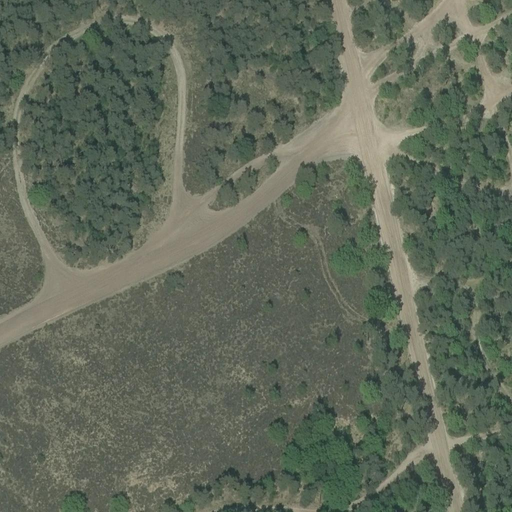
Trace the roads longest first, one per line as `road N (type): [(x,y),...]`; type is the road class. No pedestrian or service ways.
road 1 (track): [(181,236),(181,87),(160,35),(120,20),(69,34),(23,80),(9,144),(60,298)]
road 2 (track): [(453,511),(336,0)]
road 3 (track): [(0,334),(100,274),(330,166)]
road 4 (track): [(466,0),(493,100),(330,166)]
road 5 (track): [(329,511),(441,458)]
road 6 (track): [(448,0),(354,77)]
